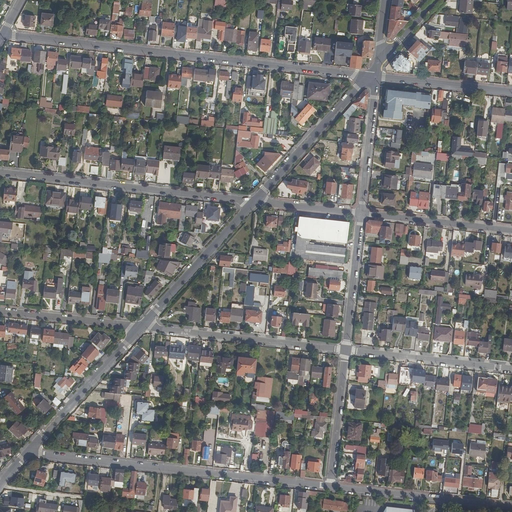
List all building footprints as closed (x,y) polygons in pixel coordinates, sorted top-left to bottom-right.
[(282,0),(278,0),(278,4),(277,9),(281,9),(281,10),(289,11),(289,9),(292,10),(293,1),(283,0),(282,0)] [(391,0),(391,7),(399,8),(403,8),(403,0),(391,0)] [(461,7),(459,7),(459,13),(471,14),(472,1),(462,0),(461,7)] [(152,7),(152,2),(149,2),(149,4),(143,4),(142,11),(147,12),(148,7),(152,7)] [(359,17),(361,6),(358,6),(354,5),(353,5),(351,5),(350,16),(359,17)] [(399,10),(390,10),(390,12),(391,12),(390,20),(402,22),(403,17),(399,17),(399,10)] [(54,15),(42,14),(41,26),(52,27),(54,15)] [(35,17),(25,16),(24,26),(34,27),(35,17)] [(459,18),(457,18),(450,18),(450,25),(458,26),(459,18)] [(202,41),(211,42),(212,30),(213,22),(203,22),(203,20),(200,20),(199,19),(198,26),(197,26),(197,28),(196,39),(196,42),(200,42),(200,39),(202,39),(202,41)] [(100,20),(99,28),(105,29),(105,30),(110,31),(111,21),(100,20)] [(362,30),(363,21),(352,20),(352,24),(351,34),(353,35),(362,36),(363,30),(362,30)] [(390,41),(407,22),(402,22),(390,20),(387,39),(390,41)] [(124,22),(122,21),(121,26),(113,26),(112,31),(119,32),(123,33),(123,27),(124,27),(124,22)] [(223,41),(225,24),(216,23),(215,30),(220,30),(219,40),(223,41)] [(175,27),(175,26),(162,24),(161,35),(168,36),(168,37),(174,38),(175,27)] [(223,41),(236,42),(237,31),(238,25),(225,24),(223,41)] [(186,38),(196,39),(197,28),(192,27),(192,25),(188,25),(186,38)] [(97,27),(87,26),(87,34),(97,35),(97,27)] [(174,38),(184,39),(185,29),(175,27),(174,38)] [(291,46),(288,46),(287,53),(294,53),(297,28),(286,27),(285,38),(288,38),(287,41),(288,41),(290,41),(290,45),(291,45),(291,46)] [(156,30),(150,29),(148,41),(155,42),(156,30)] [(129,34),(129,30),(125,30),(124,39),(133,40),(134,35),(129,34)] [(236,42),(236,45),(239,45),(239,46),(243,46),(244,36),(240,36),(241,31),(237,31),(236,42)] [(467,45),(468,34),(451,32),(451,37),(450,43),(467,45)] [(249,33),(247,50),(256,51),(257,40),(254,39),(255,34),(249,33)] [(318,50),(328,51),(329,40),(314,39),(313,50),(318,50)] [(261,40),(260,51),(269,52),(270,41),(261,40)] [(299,54),(310,55),(311,43),(300,42),(299,54)] [(334,56),(350,58),(352,44),(336,42),(334,56)] [(373,56),(374,43),(363,42),(362,52),(352,51),(351,56),(350,68),(361,69),(362,58),(370,59),(373,56)] [(26,50),(27,44),(22,43),(21,50),(20,60),(20,62),(30,63),(31,51),(26,50)] [(427,54),(420,45),(413,50),(419,59),(427,54)] [(20,60),(21,50),(12,49),(11,59),(20,60)] [(42,52),(36,51),(35,56),(39,57),(39,60),(40,60),(40,63),(39,69),(44,69),(46,52),(42,52)] [(58,60),(58,55),(56,55),(56,54),(49,53),(48,64),(55,65),(55,64),(57,64),(58,60)] [(413,74),(418,75),(419,61),(410,54),(407,59),(405,57),(401,53),(391,63),(394,70),(398,71),(398,73),(409,74),(410,68),(414,69),(413,74)] [(82,68),(83,58),(71,56),(70,67),(82,68)] [(94,75),(94,71),(95,62),(91,61),(92,60),(88,60),(88,58),(84,57),(83,58),(82,68),(89,69),(89,73),(88,75),(94,75)] [(498,57),(497,71),(506,72),(508,58),(498,57)] [(106,79),(109,60),(103,59),(101,72),(94,71),(94,75),(93,84),(98,85),(99,78),(106,79)] [(67,61),(58,60),(57,64),(57,70),(66,71),(67,61)] [(132,74),(133,61),(125,60),(125,69),(127,69),(125,80),(123,80),(122,87),(130,88),(131,85),(132,75),(132,74)] [(425,69),(439,71),(440,61),(430,60),(430,62),(430,64),(426,64),(425,67),(425,69)] [(476,74),(476,73),(477,63),(464,61),(463,72),(476,74)] [(476,73),(488,75),(490,64),(477,62),(477,63),(476,73)] [(144,75),(144,80),(159,81),(160,69),(145,67),(144,75)] [(182,78),(181,85),(188,86),(188,79),(192,79),(193,70),(183,68),(182,70),(182,78)] [(182,78),(182,70),(178,69),(178,76),(170,75),(168,87),(181,88),(181,85),(182,78)] [(217,70),(208,69),(208,71),(207,80),(215,81),(217,70)] [(207,80),(208,71),(195,70),(194,80),(206,82),(207,80)] [(229,73),(220,72),(219,80),(229,81),(229,73)] [(132,75),(131,85),(143,86),(144,80),(144,75),(139,74),(139,76),(132,75)] [(257,77),(253,76),(252,92),(265,94),(267,78),(263,78),(263,76),(258,75),(257,77)] [(281,96),(293,97),(293,96),(294,85),(288,84),(287,84),(287,82),(283,82),(281,96)] [(309,98),(326,100),(326,94),(330,94),(331,90),(328,90),(328,85),(316,84),(316,83),(309,83),(309,88),(310,88),(309,98)] [(242,100),(244,89),(236,88),(235,90),(234,90),(233,100),(242,100)] [(430,95),(386,90),(383,118),(401,120),(402,107),(428,110),(430,95)] [(364,91),(353,104),(367,111),(369,94),(364,91)] [(163,93),(147,92),(145,107),(162,108),(163,93)] [(123,97),(108,95),(106,106),(122,108),(123,97)] [(293,97),(292,105),(297,109),(298,100),(303,100),(303,97),(298,97),(293,96),(293,97)] [(46,101),(41,100),(40,108),(45,109),(53,110),(53,106),(53,104),(46,104),(46,101)] [(443,100),(442,110),(441,122),(441,124),(449,125),(450,117),(446,116),(446,115),(447,110),(448,110),(449,100),(443,100)] [(305,121),(307,119),(301,113),(297,109),(292,105),(291,116),(297,117),(295,119),(303,125),(306,122),(305,121)] [(301,113),(307,119),(310,116),(311,117),(316,112),(309,105),(301,113)] [(356,110),(351,106),(342,117),(349,118),(356,110)] [(505,110),(505,109),(493,108),(491,121),(498,122),(499,122),(503,122),(504,123),(504,120),(505,110)] [(441,122),(442,110),(433,109),(431,121),(441,122)] [(263,133),(276,135),(278,120),(271,119),(265,118),(263,133)] [(361,119),(350,118),(349,133),(359,134),(361,119)] [(260,120),(249,119),(249,123),(244,122),(244,125),(261,128),(262,125),(260,125),(260,120)] [(484,120),(479,120),(477,136),(480,137),(482,137),(482,134),(486,134),(488,121),(484,120)] [(65,135),(75,136),(76,126),(66,125),(65,135)] [(391,142),(390,147),(400,148),(400,144),(402,129),(396,129),(395,142),(391,142)] [(353,143),(358,144),(358,135),(348,134),(347,143),(353,143)] [(10,150),(23,152),(23,148),(23,142),(24,138),(24,137),(12,135),(10,150)] [(462,155),(472,156),(472,149),(460,148),(461,138),(454,137),(452,154),(462,155)] [(347,143),(343,142),(342,160),(351,161),(353,143),(347,143)] [(59,159),(60,158),(61,148),(54,147),(54,148),(42,147),(41,157),(53,158),(53,159),(59,159)] [(180,148),(165,147),(164,159),(179,160),(180,148)] [(0,157),(0,159),(9,161),(10,152),(1,151),(0,157)] [(82,151),(78,151),(78,154),(74,153),(73,162),(81,163),(82,151)] [(235,173),(238,178),(246,173),(244,169),(245,168),(240,160),(244,158),(240,154),(236,151),(235,164),(234,166),(238,172),(235,173)] [(85,154),(84,159),(100,161),(100,154),(98,154),(98,156),(89,155),(90,152),(87,152),(87,154),(85,154)] [(394,152),(386,152),(385,158),(384,166),(392,167),(394,152)] [(100,161),(99,162),(104,163),(104,167),(109,167),(111,154),(105,153),(105,154),(100,153),(100,154),(100,161)] [(266,153),(265,157),(272,163),(280,156),(278,154),(266,153)] [(265,157),(257,166),(264,172),(272,163),(265,157)] [(59,159),(58,168),(62,169),(63,166),(66,166),(67,159),(60,158),(59,159)] [(321,164),(314,158),(304,169),(311,175),(321,164)] [(122,162),(121,170),(134,172),(135,161),(122,159),(122,162)] [(153,175),(158,176),(160,162),(147,160),(147,163),(146,173),(153,174),(153,175)] [(111,170),(121,172),(121,170),(122,162),(111,161),(111,170)] [(134,172),(134,175),(137,176),(138,174),(146,175),(146,173),(147,163),(135,161),(134,172)] [(432,165),(414,163),(413,176),(431,178),(432,165)] [(197,165),(196,177),(208,178),(210,167),(197,165)] [(210,167),(208,178),(221,180),(222,169),(222,168),(210,167)] [(227,182),(233,183),(234,171),(231,171),(222,169),(221,180),(227,180),(227,182)] [(184,174),(183,182),(193,183),(194,175),(184,174)] [(384,180),(383,187),(396,188),(397,176),(383,174),(383,180),(384,180)] [(458,188),(457,197),(462,198),(462,196),(464,196),(469,196),(471,178),(465,178),(465,184),(459,183),(458,188)] [(308,182),(292,180),(292,184),(288,183),(287,189),(293,189),(293,193),(304,194),(304,190),(308,191),(308,182)] [(326,193),(335,194),(337,184),(327,183),(326,193)] [(432,195),(445,197),(446,187),(446,185),(434,184),(432,195)] [(354,186),(343,185),(341,198),(352,199),(354,186)] [(445,197),(457,198),(457,197),(458,188),(446,187),(445,197)] [(17,189),(4,188),(3,200),(16,201),(17,189)] [(476,203),(482,204),(482,200),(483,189),(480,189),(480,190),(471,189),(470,197),(477,198),(476,203)] [(65,192),(46,190),(45,204),(63,206),(65,192)] [(428,206),(429,194),(419,193),(419,199),(415,199),(416,192),(411,192),(409,204),(418,205),(428,206)] [(394,205),(395,195),(382,194),(381,204),(394,205)] [(79,201),(78,208),(91,210),(92,199),(80,197),(79,201)] [(98,213),(103,214),(105,198),(96,197),(95,207),(99,207),(98,213)] [(79,201),(67,199),(66,211),(78,212),(78,208),(79,201)] [(137,214),(141,214),(142,203),(131,201),(130,211),(137,212),(137,214)] [(166,217),(179,219),(178,229),(184,230),(185,216),(186,207),(182,206),(177,206),(177,204),(172,204),(171,205),(167,205),(167,203),(162,203),(162,207),(159,207),(157,224),(165,225),(166,217)] [(110,214),(120,216),(122,205),(111,204),(110,214)] [(23,216),(24,206),(16,205),(15,215),(17,215),(16,219),(23,219),(23,216)] [(39,207),(24,205),(24,206),(23,216),(38,218),(39,207)] [(197,217),(197,210),(198,206),(187,205),(186,207),(185,216),(197,217)] [(219,209),(209,208),(208,219),(218,220),(219,209)] [(277,219),(267,218),(266,226),(276,227),(277,219)] [(298,232),(297,234),(295,259),(345,264),(346,249),(307,244),(307,237),(347,241),(349,223),(299,218),(299,224),(298,232)] [(366,222),(365,232),(370,232),(371,230),(378,231),(379,221),(370,220),(366,222)] [(391,222),(379,221),(378,231),(380,231),(380,234),(380,238),(390,239),(391,222)] [(395,233),(403,233),(404,226),(404,224),(397,223),(396,223),(395,233)] [(181,242),(190,247),(198,233),(195,232),(191,232),(190,232),(188,232),(184,238),(183,238),(182,239),(183,240),(181,242)] [(409,245),(419,246),(420,236),(410,235),(409,245)] [(432,241),(427,240),(426,251),(438,252),(438,250),(442,250),(443,242),(440,242),(440,240),(434,240),(434,241),(432,241)] [(473,242),(465,241),(465,244),(464,248),(481,249),(482,241),(473,240),(473,242)] [(280,251),(280,254),(284,255),(284,252),(290,252),(291,241),(289,241),(288,243),(284,243),(284,246),(278,245),(277,251),(280,251)] [(500,243),(492,242),(491,250),(499,252),(500,243)] [(169,258),(171,244),(160,243),(158,256),(169,258)] [(460,245),(452,244),(451,254),(463,256),(464,248),(465,244),(460,243),(460,245)] [(107,246),(103,245),(102,249),(102,253),(111,254),(118,255),(118,251),(115,250),(111,250),(107,250),(107,246)] [(129,254),(129,257),(134,257),(135,249),(130,248),(130,246),(122,246),(121,253),(129,254)] [(371,247),(369,262),(380,263),(381,247),(371,247)] [(73,259),(74,250),(61,249),(60,260),(64,261),(64,258),(73,259)] [(255,249),(253,260),(266,262),(268,251),(255,249)] [(142,258),(148,259),(149,255),(149,251),(136,250),(135,257),(142,258)] [(0,263),(5,266),(8,261),(9,256),(5,253),(3,256),(0,253),(0,263)] [(234,254),(228,254),(228,256),(221,256),(219,265),(229,267),(230,261),(232,262),(232,257),(234,257),(234,254)] [(408,263),(409,256),(400,255),(400,263),(407,264),(408,263)] [(178,262),(160,260),(157,269),(171,276),(178,262)] [(296,263),(289,262),(288,266),(288,275),(293,275),(295,275),(296,263)] [(382,266),(369,265),(368,273),(369,273),(368,277),(381,278),(382,266)] [(138,268),(125,266),(124,276),(137,277),(138,268)] [(288,275),(288,266),(285,266),(284,270),(273,268),(273,273),(288,275)] [(409,278),(420,280),(421,267),(410,266),(409,278)] [(324,278),(327,279),(330,279),(340,280),(340,279),(342,280),(343,273),(341,272),(341,271),(325,269),(325,270),(315,269),(314,277),(319,278),(324,278)] [(430,280),(444,281),(445,271),(431,270),(430,280)] [(24,280),(23,288),(30,289),(30,291),(36,291),(37,282),(32,281),(34,272),(25,271),(24,280)] [(478,275),(476,275),(467,274),(466,284),(481,285),(482,274),(478,274),(478,275)] [(327,279),(326,282),(330,282),(329,289),(339,290),(340,281),(330,280),(330,279),(327,279)] [(150,299),(162,284),(156,280),(147,290),(145,295),(150,299)] [(7,283),(6,288),(5,298),(15,299),(17,284),(7,283)] [(317,290),(318,284),(307,283),(305,298),(316,299),(317,292),(317,290)] [(134,302),(141,303),(143,288),(128,286),(126,298),(135,300),(135,302),(134,302)] [(254,287),(246,286),(244,305),(252,306),(254,287)] [(286,287),(275,286),(274,295),(285,297),(286,287)] [(44,287),(43,297),(55,298),(56,295),(57,288),(44,287)] [(80,303),(88,304),(89,293),(90,293),(90,288),(82,287),(81,293),(80,303)] [(98,310),(104,310),(105,301),(106,292),(103,291),(103,295),(97,294),(97,299),(99,299),(98,310)] [(105,301),(118,302),(119,292),(107,291),(106,292),(105,301)] [(69,292),(68,302),(75,302),(80,303),(81,293),(69,292)] [(443,297),(438,297),(436,323),(440,324),(442,310),(450,311),(451,304),(442,303),(443,297)] [(362,328),(372,329),(375,303),(366,302),(365,312),(364,312),(362,328)] [(189,315),(189,321),(199,322),(201,309),(195,308),(195,303),(188,303),(187,307),(185,307),(183,309),(183,311),(189,315)] [(337,318),(338,305),(328,304),(328,305),(327,312),(327,316),(337,318)] [(206,308),(205,320),(213,321),(215,310),(206,308)] [(243,312),(231,310),(231,313),(230,321),(242,323),(243,312)] [(246,321),(261,323),(262,313),(247,311),(246,321)] [(220,321),(230,323),(230,321),(231,313),(221,312),(220,321)] [(310,315),(294,313),(293,313),(292,325),(298,326),(298,323),(303,323),(303,326),(308,327),(310,315)] [(392,328),(404,329),(405,321),(406,317),(394,316),(393,325),(392,328)] [(284,318),(272,317),(271,325),(281,327),(281,321),(283,322),(283,320),(284,320),(284,318)] [(336,321),(326,320),(324,336),(334,337),(335,330),(336,321)] [(404,333),(417,334),(418,322),(414,322),(405,321),(404,329),(404,333)] [(18,325),(9,324),(8,333),(17,334),(18,325)] [(27,326),(18,325),(17,334),(26,335),(27,326)] [(434,339),(441,340),(441,338),(450,339),(451,329),(435,327),(434,339)] [(30,339),(39,340),(40,329),(31,328),(30,339)] [(380,339),(389,340),(391,329),(381,329),(380,339)] [(417,338),(429,339),(430,329),(425,329),(425,330),(425,333),(418,332),(417,338)] [(54,333),(54,331),(44,330),(42,341),(53,343),(54,333)] [(455,330),(453,343),(463,344),(464,334),(459,334),(459,331),(455,330)] [(466,344),(478,345),(479,341),(480,333),(467,332),(466,344)] [(69,337),(69,335),(54,333),(53,343),(67,345),(69,337)] [(91,342),(101,350),(109,340),(103,334),(101,336),(98,333),(91,342)] [(487,351),(490,352),(492,335),(489,335),(488,342),(479,341),(478,345),(478,351),(487,352),(487,351)] [(503,349),(511,349),(511,338),(505,338),(503,349)] [(94,358),(98,352),(90,345),(81,356),(88,361),(93,356),(94,358)] [(180,359),(182,346),(179,345),(179,348),(170,347),(170,348),(169,357),(169,358),(180,359)] [(170,348),(155,347),(155,355),(161,356),(169,357),(170,348)] [(189,347),(187,359),(200,360),(201,351),(201,350),(195,349),(195,348),(189,347)] [(149,365),(149,358),(148,357),(140,351),(134,357),(133,356),(126,363),(127,363),(129,363),(138,364),(139,364),(149,365)] [(200,360),(200,362),(212,364),(213,353),(201,351),(200,360)] [(232,360),(218,358),(217,373),(224,374),(224,368),(231,369),(232,360)] [(255,374),(257,360),(238,358),(236,372),(255,374)] [(300,371),(301,359),(293,358),(292,373),(299,373),(300,371)] [(311,359),(301,359),(300,371),(299,373),(299,374),(303,375),(304,371),(309,371),(311,359)] [(136,372),(137,372),(137,373),(138,364),(129,363),(128,372),(136,372)] [(357,376),(369,377),(370,364),(359,363),(359,371),(357,371),(357,376)] [(79,375),(85,368),(82,365),(80,367),(77,364),(75,367),(77,369),(75,371),(79,375)] [(0,370),(0,374),(0,381),(10,383),(12,367),(0,366),(0,370)] [(322,368),(312,367),(311,378),(321,379),(322,368)] [(331,368),(325,368),(323,387),(329,388),(331,368)] [(127,380),(135,381),(136,372),(128,372),(127,371),(125,371),(124,380),(125,380),(127,380)] [(299,374),(299,373),(292,373),(287,372),(286,379),(299,381),(299,376),(299,374)] [(398,374),(389,373),(388,382),(397,383),(398,374)] [(437,376),(425,374),(424,385),(436,386),(437,378),(437,376)] [(462,377),(462,375),(455,374),(454,385),(461,386),(462,377)] [(161,387),(162,378),(154,377),(154,375),(151,375),(150,383),(154,383),(154,386),(157,386),(161,387)] [(467,378),(462,377),(461,386),(461,388),(471,389),(472,376),(468,376),(467,378)] [(486,389),(488,378),(479,377),(477,388),(486,389)] [(496,378),(488,377),(488,378),(486,389),(486,391),(494,392),(495,392),(496,378)] [(65,384),(69,387),(73,382),(70,378),(67,381),(64,378),(61,381),(61,380),(57,384),(56,383),(53,387),(61,394),(63,391),(61,389),(65,384)] [(449,380),(437,378),(436,386),(435,389),(448,390),(449,380)] [(123,380),(115,379),(114,386),(122,387),(124,387),(125,387),(125,380),(124,380),(123,380)] [(259,384),(256,383),(255,397),(272,398),(273,380),(260,379),(259,384)] [(114,386),(112,386),(111,394),(120,394),(121,395),(122,395),(122,387),(114,386)] [(511,387),(499,386),(498,399),(510,401),(511,392),(511,387)] [(409,400),(409,402),(416,402),(417,391),(412,391),(411,400),(409,400)] [(3,399),(10,408),(16,415),(24,409),(11,392),(3,399)] [(109,393),(102,392),(101,399),(113,400),(119,401),(120,394),(111,394),(109,393)] [(222,393),(213,392),(211,401),(229,404),(230,396),(222,394),(222,393)] [(316,395),(310,395),(309,401),(310,401),(310,405),(315,406),(315,401),(318,401),(318,398),(316,398),(316,395)] [(364,396),(355,395),(354,406),(364,407),(365,403),(364,403),(364,396)] [(32,403),(35,406),(42,399),(38,396),(32,403)] [(55,397),(52,401),(57,406),(61,402),(55,397)] [(44,414),(53,404),(48,400),(46,402),(43,400),(36,407),(44,414)] [(136,414),(142,415),(147,410),(148,404),(137,403),(136,414)] [(208,414),(219,415),(219,406),(208,406),(208,414)] [(100,409),(89,408),(89,417),(99,418),(100,409)] [(147,410),(142,415),(141,420),(153,422),(154,411),(147,410)] [(254,436),(263,438),(265,426),(266,415),(267,411),(257,410),(256,425),(254,436)] [(295,414),(282,413),(276,412),(275,419),(294,420),(295,414)] [(265,426),(263,438),(272,438),(274,416),(266,415),(265,426)] [(323,424),(324,418),(320,417),(317,417),(315,432),(315,437),(323,438),(324,432),(325,432),(326,424),(323,424)] [(235,420),(233,431),(237,432),(237,433),(242,434),(242,432),(247,433),(248,423),(246,422),(246,420),(239,419),(238,420),(235,420)] [(23,435),(26,431),(23,428),(24,427),(21,424),(20,425),(16,422),(9,430),(18,438),(22,434),(23,435)] [(351,438),(360,439),(361,423),(353,422),(351,438)] [(477,425),(469,424),(469,432),(481,434),(482,427),(477,427),(477,425)] [(370,441),(380,442),(381,429),(377,429),(377,433),(371,433),(370,441)] [(87,446),(88,438),(88,435),(73,433),(72,438),(77,439),(76,445),(87,446)] [(133,434),(132,445),(145,446),(145,444),(145,443),(146,436),(133,434)] [(103,436),(101,447),(114,449),(116,437),(103,436)] [(114,449),(122,450),(123,438),(116,437),(114,449)] [(87,446),(87,447),(97,448),(98,439),(88,438),(87,446)] [(167,439),(166,448),(177,449),(178,440),(167,439)] [(448,440),(433,439),(432,449),(441,450),(442,448),(447,449),(448,440)] [(290,458),(291,444),(288,443),(289,442),(288,441),(287,440),(286,440),(285,440),(284,440),(283,441),(283,442),(283,444),(284,446),(285,447),(284,454),(283,454),(281,456),(281,457),(279,457),(278,465),(283,466),(282,468),(288,468),(289,458),(290,458)] [(201,442),(193,441),(192,451),(200,451),(201,442)] [(469,454),(477,454),(484,454),(486,444),(471,442),(469,454)] [(4,454),(11,453),(9,443),(0,445),(0,458),(5,457),(4,454)] [(164,455),(165,446),(148,444),(147,454),(151,455),(151,453),(156,454),(164,455)] [(229,465),(231,449),(227,448),(227,451),(226,451),(226,448),(221,448),(220,454),(222,454),(222,455),(216,455),(215,463),(229,465)] [(252,453),(251,461),(258,462),(259,455),(252,453)] [(359,462),(364,463),(365,459),(359,458),(360,455),(357,454),(357,462),(359,462)] [(300,456),(293,455),(291,468),(299,469),(300,456)] [(316,459),(309,458),(307,471),(318,472),(319,464),(315,463),(316,459)] [(379,473),(387,474),(388,466),(387,465),(387,464),(385,464),(386,458),(382,458),(381,467),(380,467),(379,473)] [(413,476),(423,477),(424,468),(414,467),(413,476)] [(426,470),(425,479),(441,481),(442,475),(437,475),(437,472),(433,471),(433,468),(432,468),(432,471),(426,470)] [(123,487),(123,483),(122,483),(123,471),(112,469),(111,479),(111,481),(119,482),(119,487),(123,487)] [(390,469),(389,480),(394,480),(394,478),(399,478),(398,481),(403,481),(404,469),(397,469),(397,470),(395,470),(390,469)] [(43,486),(46,474),(37,471),(34,483),(43,486)] [(75,474),(71,473),(67,473),(60,472),(58,487),(64,488),(65,482),(74,484),(75,474)] [(135,494),(137,472),(132,472),(129,490),(123,489),(122,497),(134,498),(135,494)] [(489,472),(488,486),(493,486),(493,488),(498,489),(498,486),(499,486),(500,479),(497,478),(498,473),(489,472)] [(97,490),(99,476),(89,475),(88,485),(93,486),(92,489),(97,490)] [(464,477),(463,485),(469,486),(473,486),(482,487),(483,479),(464,477)] [(111,481),(111,479),(101,478),(100,491),(109,492),(111,481)] [(136,494),(144,495),(145,484),(141,483),(137,483),(136,494)] [(198,492),(196,489),(193,489),(193,491),(183,490),(182,505),(192,506),(191,507),(192,507),(191,511),(195,511),(197,504),(198,492)] [(208,502),(210,489),(201,489),(200,498),(201,501),(208,502)] [(309,495),(309,492),(306,491),(306,493),(299,493),(297,508),(302,509),(302,510),(303,510),(303,509),(306,509),(307,501),(308,501),(309,495)] [(230,502),(221,500),(220,511),(235,511),(237,497),(231,496),(230,502)] [(290,496),(281,496),(280,504),(285,504),(285,507),(289,508),(290,503),(290,496)] [(24,498),(11,497),(10,505),(23,507),(24,498)] [(177,511),(178,500),(165,498),(164,502),(161,502),(160,508),(162,509),(177,511)] [(343,501),(324,499),(323,508),(342,510),(343,501)] [(37,507),(36,511),(44,511),(45,503),(46,501),(40,500),(39,500),(39,503),(39,507),(37,507)] [(45,503),(44,511),(56,511),(57,505),(45,503)]
